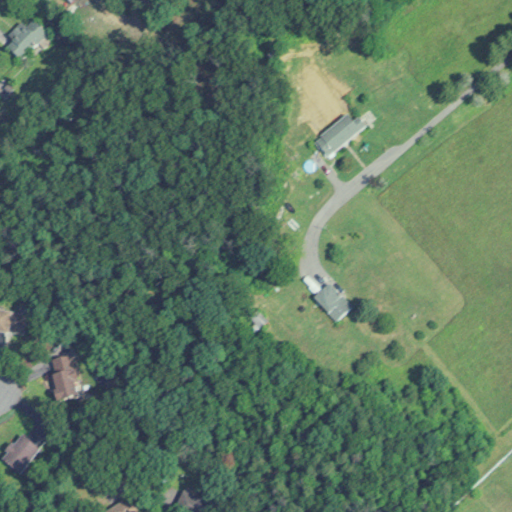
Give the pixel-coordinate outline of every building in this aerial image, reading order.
[(5,42),(21,58),(48,32),(31,15),(5,42)] [(313,139),(327,156),(364,128),(351,110),(313,139)] [(338,320),(354,305),(332,281),(316,295),(338,320)] [(0,332),(23,332),(23,310),(0,310),(0,332)] [(58,402),(81,398),(74,355),(51,359),(58,402)] [(40,449),(23,433),(1,457),(18,473),(40,449)] [(175,510),(179,511),(209,511),(216,498),(203,492),(201,496),(185,489),(175,510)] [(142,511),(134,496),(103,511),(142,511)]
